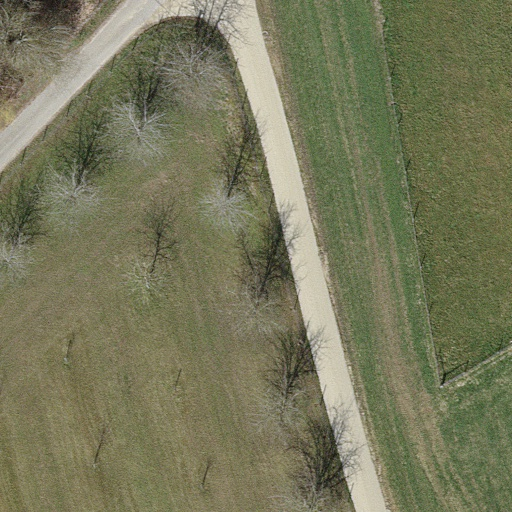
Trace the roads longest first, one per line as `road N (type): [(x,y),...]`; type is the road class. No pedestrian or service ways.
road 1 (track): [(244,0),(379,511)]
road 2 (residential): [(0,150),(146,0)]
